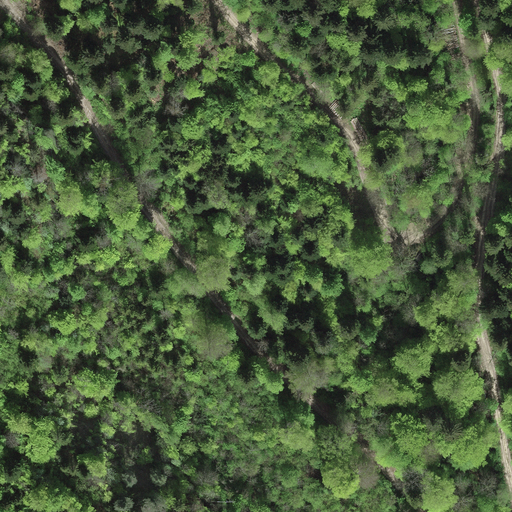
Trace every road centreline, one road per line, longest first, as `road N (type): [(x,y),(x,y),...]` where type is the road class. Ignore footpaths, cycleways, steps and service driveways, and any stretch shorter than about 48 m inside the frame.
road 1 (track): [(424,511),(224,313),(131,188),(67,74),(3,0)]
road 2 (track): [(456,0),(474,96),(471,151),(442,214),(416,234),(387,222),(342,120),(262,51),(218,0)]
road 3 (track): [(480,0),(503,115),(477,292),(511,480)]
